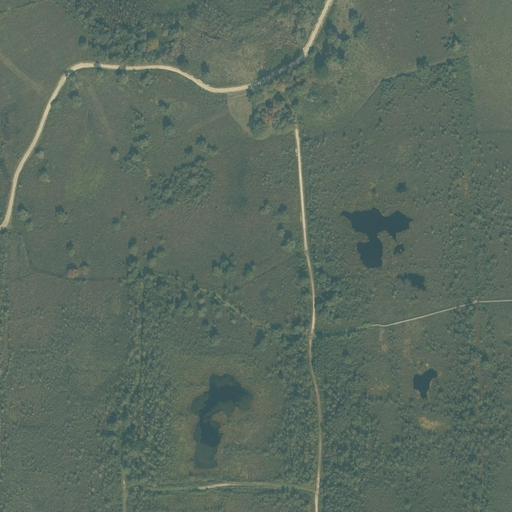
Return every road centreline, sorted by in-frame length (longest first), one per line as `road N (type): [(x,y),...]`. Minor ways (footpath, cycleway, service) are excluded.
road 1 (track): [(311,336),(262,328),(217,295),(146,280),(126,408),(124,492)]
road 2 (track): [(249,87),(211,90),(154,66),(73,69),(16,175),(0,229)]
road 3 (track): [(249,87),(293,110),(311,336)]
road 4 (track): [(124,492),(243,484),(317,490)]
road 5 (track): [(311,336),(317,490)]
road 6 (track): [(329,0),(298,60),(249,87)]
